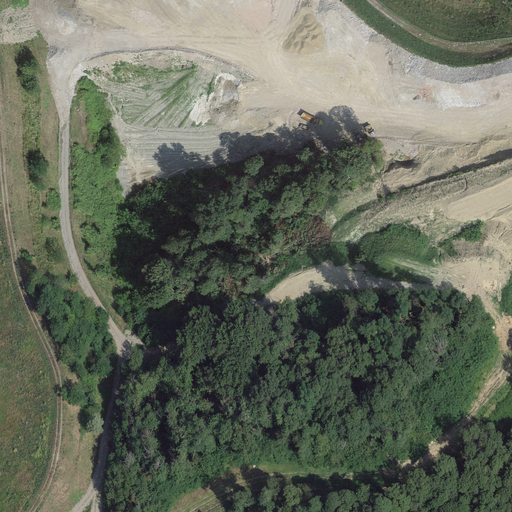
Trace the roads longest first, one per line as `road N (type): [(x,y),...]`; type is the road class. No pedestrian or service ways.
road 1 (track): [(0,106),(24,294),(61,362),(68,445),(20,511)]
road 2 (track): [(234,511),(331,495),(376,498),(407,475),(456,463),(511,470)]
road 3 (track): [(75,511),(106,459),(115,372),(131,331)]
